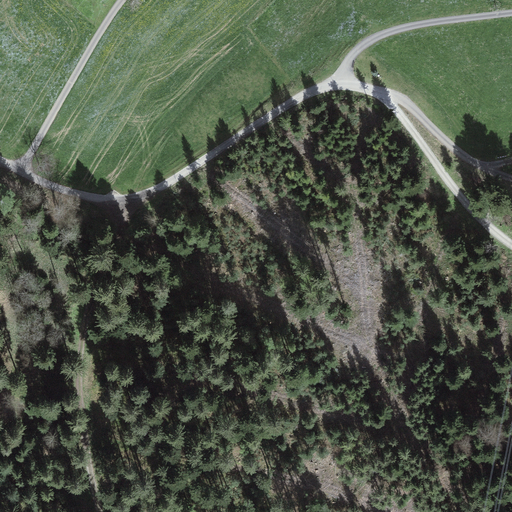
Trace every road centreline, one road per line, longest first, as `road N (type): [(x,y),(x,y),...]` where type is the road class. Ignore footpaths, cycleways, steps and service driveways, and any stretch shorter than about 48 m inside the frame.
road 1 (unclassified): [(378,91),(323,85),(137,198),(93,194),(0,159)]
road 2 (track): [(511,247),(378,91),(404,101),(446,144),(485,167)]
road 3 (track): [(100,511),(87,446),(87,304),(115,199)]
road 4 (track): [(0,172),(21,172),(122,0)]
road 5 (track): [(342,82),(357,49),(388,31),(511,13)]
